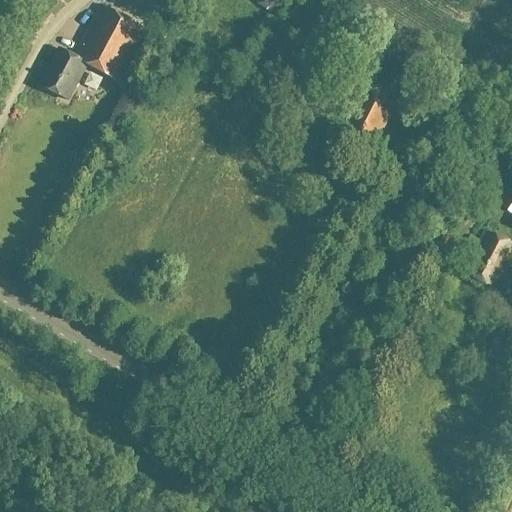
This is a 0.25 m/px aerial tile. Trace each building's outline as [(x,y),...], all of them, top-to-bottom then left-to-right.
[(268,14),(278,0),(258,0),(254,6),(268,14)] [(115,84),(143,31),(99,7),(72,59),(57,51),(38,88),(65,102),(83,67),(115,84)] [(295,33),(280,25),(264,56),(279,64),(295,33)] [(369,153),(388,114),(353,97),(336,132),(340,134),(338,138),(369,153)] [(433,246),(444,251),(452,235),(442,229),(433,246)] [(491,289),(511,248),(511,247),(481,232),(475,244),(479,245),(464,275),(491,289)]
